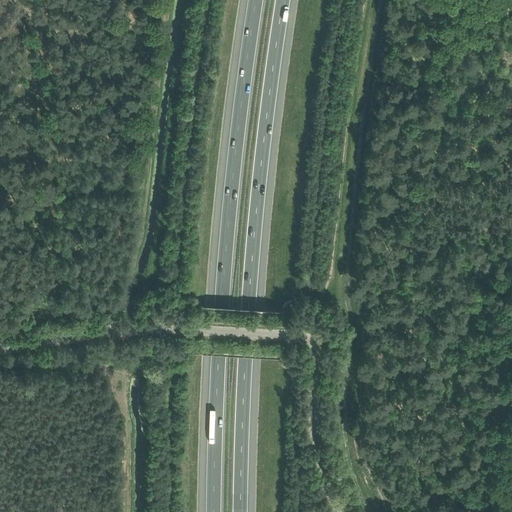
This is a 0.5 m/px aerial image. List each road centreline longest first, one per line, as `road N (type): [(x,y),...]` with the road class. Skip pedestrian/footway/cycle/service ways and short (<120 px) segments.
road 1 (motorway): [(241,511),(250,270),(283,0)]
road 2 (motorway): [(255,0),(223,266),(213,511)]
road 3 (track): [(0,328),(127,281),(173,0)]
road 4 (track): [(128,511),(116,370),(90,360),(0,362)]
